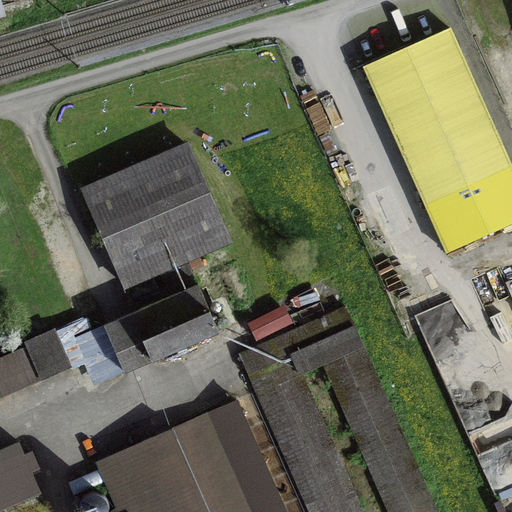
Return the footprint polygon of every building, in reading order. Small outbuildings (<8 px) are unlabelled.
[(362,68),(445,253),(511,224),(511,175),(448,30),(362,68)] [(82,192),(123,286),(227,241),(186,147),(82,192)] [(217,333),(197,285),(103,326),(123,373),(217,333)] [(386,511),(434,511),(344,308),(324,317),(318,303),(288,317),(294,330),(238,355),(307,511),(360,511),(300,374),(322,365),(386,511)] [(0,398),(69,368),(53,331),(24,344),(26,348),(0,359),(0,398)] [(247,511),(205,415),(94,464),(115,511),(247,511)] [(0,507),(36,491),(28,471),(35,467),(29,454),(22,457),(16,446),(0,452),(0,507)]
